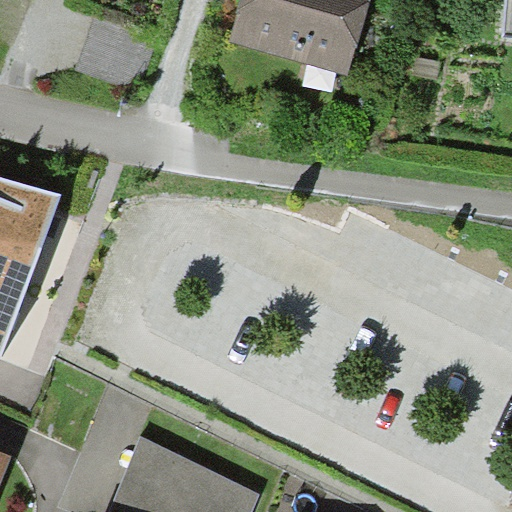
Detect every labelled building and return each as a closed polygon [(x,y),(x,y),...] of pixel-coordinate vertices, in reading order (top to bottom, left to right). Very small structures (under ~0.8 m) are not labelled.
[(241,0),(229,43),(349,78),(371,0),(241,0)] [(511,0),(505,0),(502,39),(511,40),(511,0)] [(155,43),(95,22),(77,75),(137,96),(155,43)] [(0,361),(6,364),(67,201),(0,180),(0,361)] [(260,511),(268,495),(143,441),(112,511),(260,511)] [(0,457),(0,493),(13,463),(0,457)]
